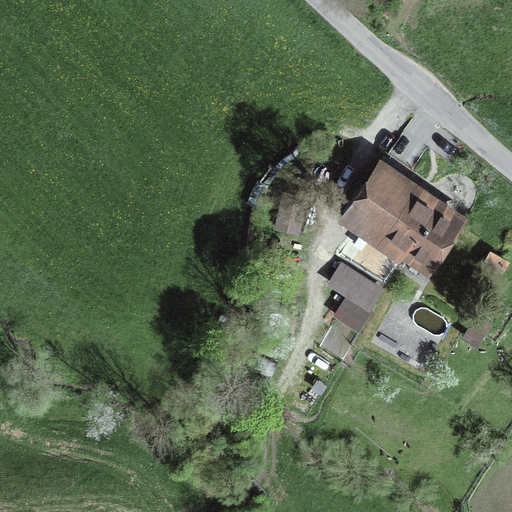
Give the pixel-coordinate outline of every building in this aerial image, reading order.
[(410,245),(429,258),(454,221),(401,185),(405,180),(384,165),(355,208),(376,222),(368,234),(402,257),(410,245)] [(306,197),(285,192),(277,225),(298,230),(306,197)] [(383,286),(340,259),(327,280),(346,292),(370,307),(372,304),(383,286)] [(374,305),(372,304),(370,307),(346,292),(332,310),(358,328),(374,305)] [(479,314),(465,334),(476,342),(490,321),(479,314)]
